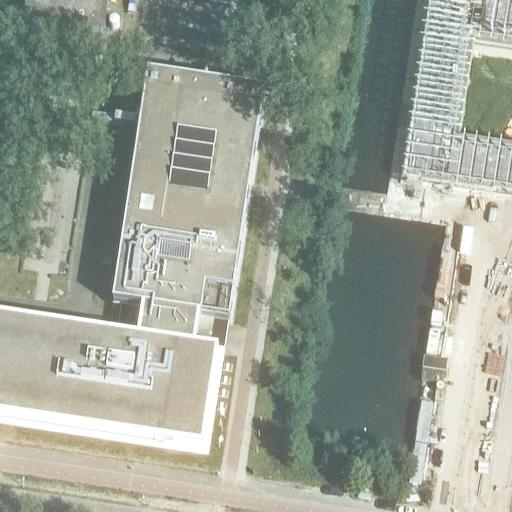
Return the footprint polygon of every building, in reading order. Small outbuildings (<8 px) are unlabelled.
[(27,0),(24,22),(103,34),(107,0),(134,0),(144,1),(157,3),(173,5),(191,8),(222,12),(227,13),(229,0),(228,0),(27,0)] [(511,0),(429,0),(402,180),(511,197),(511,0)] [(75,67),(63,65),(59,86),(71,88),(75,67)] [(111,76),(87,72),(84,93),(107,97),(111,76)] [(0,422),(204,454),(218,357),(212,356),(212,353),(216,324),(230,327),(250,195),(252,186),(257,152),(258,143),(265,96),(148,79),(146,94),(143,116),(140,131),(116,289),(113,309),(127,311),(123,338),(123,340),(45,329),(0,321),(0,422)] [(90,115),(81,114),(80,114),(79,124),(89,125),(90,115)] [(87,130),(55,125),(51,149),(83,154),(87,130)]
